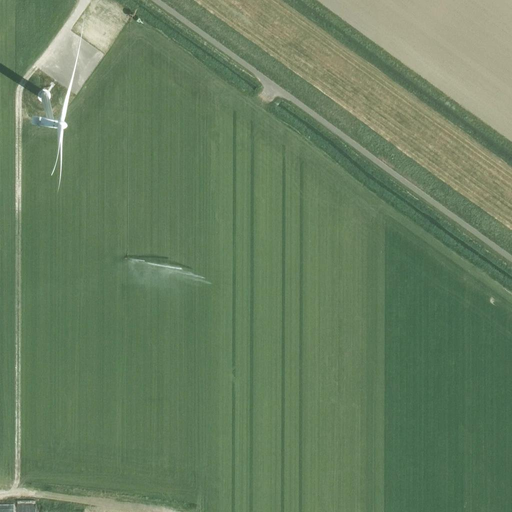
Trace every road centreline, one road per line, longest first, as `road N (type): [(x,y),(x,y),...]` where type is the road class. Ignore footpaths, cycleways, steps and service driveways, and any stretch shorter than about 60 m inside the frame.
road 1 (unclassified): [(511,259),(153,0)]
road 2 (track): [(35,67),(19,94),(16,481)]
road 3 (track): [(11,491),(174,511)]
